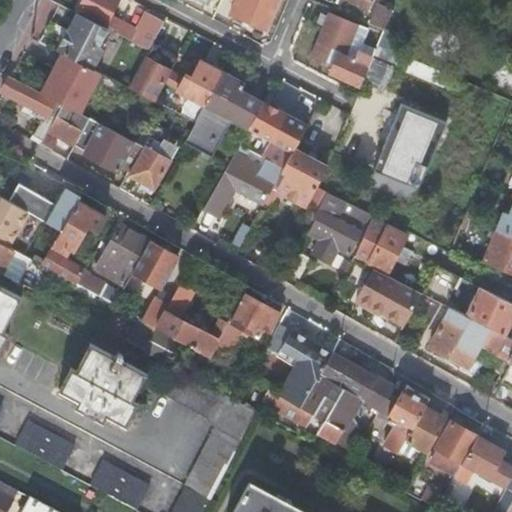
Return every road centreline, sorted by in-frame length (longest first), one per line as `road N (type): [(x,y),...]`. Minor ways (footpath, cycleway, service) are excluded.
road 1 (residential): [(0,140),(511,419)]
road 2 (residential): [(148,0),(270,63)]
